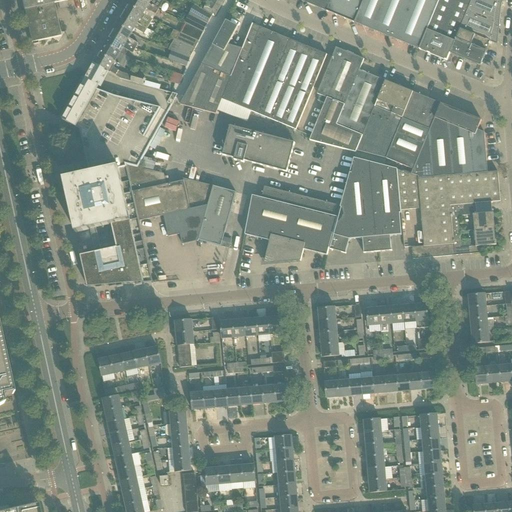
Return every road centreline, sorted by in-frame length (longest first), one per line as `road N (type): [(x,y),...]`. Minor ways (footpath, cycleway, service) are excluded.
road 1 (unclassified): [(511,105),(272,0)]
road 2 (residential): [(73,309),(298,290)]
road 3 (residential): [(455,407),(468,488),(503,479),(491,405)]
road 4 (residential): [(308,420),(321,498),(353,495),(346,418)]
road 5 (unclassified): [(73,309),(34,131)]
road 6 (tertiary): [(36,318),(0,152)]
road 7 (tertiary): [(71,476),(36,318)]
road 8 (residential): [(298,290),(446,278)]
road 9 (residential): [(308,420),(298,290)]
road 10 (residential): [(455,407),(446,278)]
